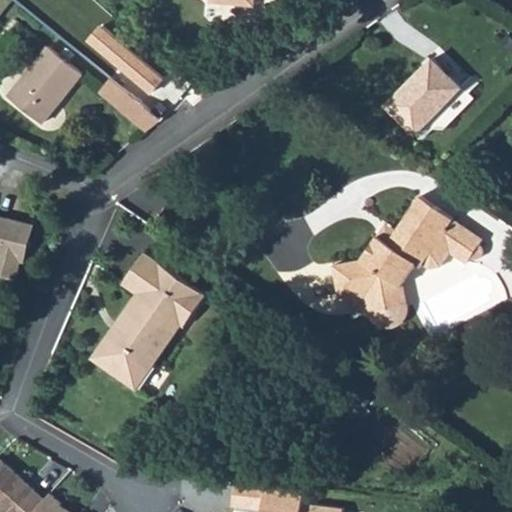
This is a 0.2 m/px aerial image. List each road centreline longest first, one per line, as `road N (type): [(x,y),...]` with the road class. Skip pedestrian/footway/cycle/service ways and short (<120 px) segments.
road 1 (residential): [(101,185),(3,412),(139,498)]
road 2 (residential): [(379,0),(101,185)]
